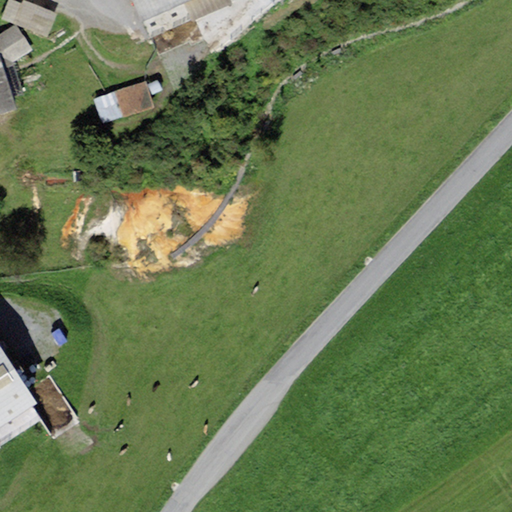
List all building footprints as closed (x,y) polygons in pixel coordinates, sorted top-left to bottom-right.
[(22,0),(22,2),(15,0),(8,0),(2,17),(47,34),(55,11),(27,0),(22,0)] [(132,0),(151,39),(198,17),(190,1),(193,0),(132,0)] [(0,31),(0,55),(4,66),(15,63),(13,59),(31,49),(15,24),(0,31)] [(0,110),(16,106),(6,74),(4,66),(0,55),(0,110)] [(146,78),(94,97),(102,122),(155,103),(146,78)] [(0,425),(39,399),(0,342),(0,425)]
